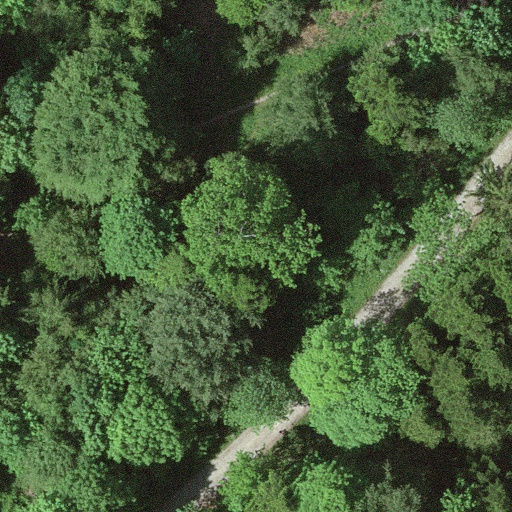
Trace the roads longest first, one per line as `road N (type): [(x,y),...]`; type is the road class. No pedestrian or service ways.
road 1 (track): [(0,220),(497,0)]
road 2 (track): [(511,156),(356,341),(170,511)]
